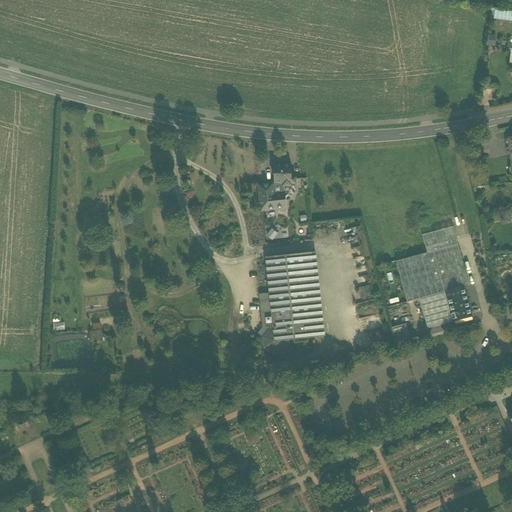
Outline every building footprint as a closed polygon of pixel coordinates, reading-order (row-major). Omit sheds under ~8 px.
[(487,35),(486,45),(494,46),(495,36),(487,35)] [(275,175),(275,184),(292,184),(295,184),(295,178),(292,178),(292,166),(275,166),(275,167),(274,167),(273,169),(273,174),(274,175),(275,175)] [(261,202),(269,201),(275,200),(273,184),(259,185),(261,202)] [(292,187),(292,184),(275,184),(273,184),(275,200),(269,201),(270,210),(286,208),(284,193),(283,187),(292,187)] [(269,201),(261,202),(262,211),(270,210),(269,201)] [(427,253),(428,253),(458,245),(453,228),(422,236),(427,253)] [(469,285),(458,245),(428,253),(429,259),(434,257),(434,256),(458,250),(468,285),(469,285)] [(458,250),(434,256),(434,257),(429,259),(439,294),(445,292),(464,287),(464,286),(468,285),(458,250)] [(306,254),(315,338),(325,337),(316,253),(306,254)] [(407,303),(420,299),(419,299),(439,294),(429,259),(428,253),(427,253),(396,262),(407,303)] [(271,293),(274,328),(276,342),(289,340),(315,338),(306,254),(267,258),(271,293)] [(454,322),(472,317),(464,287),(445,292),(454,322)] [(445,292),(439,294),(419,299),(420,299),(428,329),(454,322),(445,292)] [(257,334),(262,338),(269,329),(274,328),(271,293),(259,294),(262,328),(257,334)] [(92,323),(93,340),(102,339),(101,322),(92,323)] [(391,328),(396,346),(412,343),(406,324),(391,328)] [(290,345),(289,340),(276,342),(274,328),(269,329),(262,338),(263,348),(272,355),(283,354),(290,345)]
